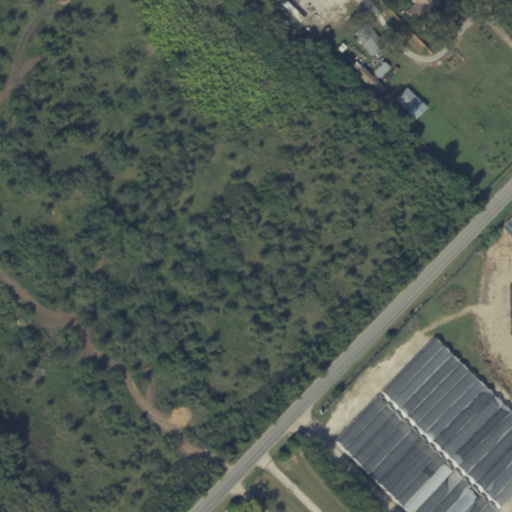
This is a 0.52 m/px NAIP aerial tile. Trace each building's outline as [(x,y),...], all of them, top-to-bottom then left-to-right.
[(471,0),(468,3),(465,0),(443,0),(440,4),(443,7),(430,20),(434,24),(426,32),(406,12),(415,3),(412,0),(471,0)] [(386,45),(373,56),(355,33),(367,23),(386,45)] [(342,52),(340,54),(336,50),(343,43),(347,47),(342,52)] [(388,69),(383,65),(393,55),(399,61),(395,65),(394,64),(392,67),(393,68),(390,71),(388,69)] [(387,66),(383,61),(373,72),(378,76),(387,66)] [(358,62),(375,78),(368,85),(351,69),(358,62)] [(388,92),(381,99),(369,86),(376,79),(388,92)] [(428,107),(416,120),(395,100),(407,87),(428,107)] [(511,415),(511,496),(501,508),(380,392),(431,338),(511,415)] [(498,511),(497,511),(409,511),(335,441),(379,395),(498,511)]
